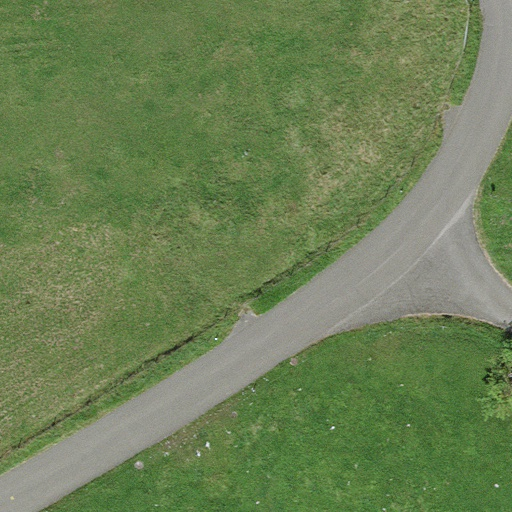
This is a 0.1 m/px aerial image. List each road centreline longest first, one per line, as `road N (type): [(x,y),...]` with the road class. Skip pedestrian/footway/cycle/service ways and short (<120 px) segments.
road 1 (tertiary): [(407,253),(226,345),(0,476)]
road 2 (tertiary): [(507,0),(492,89),(446,197),(407,253)]
road 3 (unclassified): [(511,318),(407,253)]
